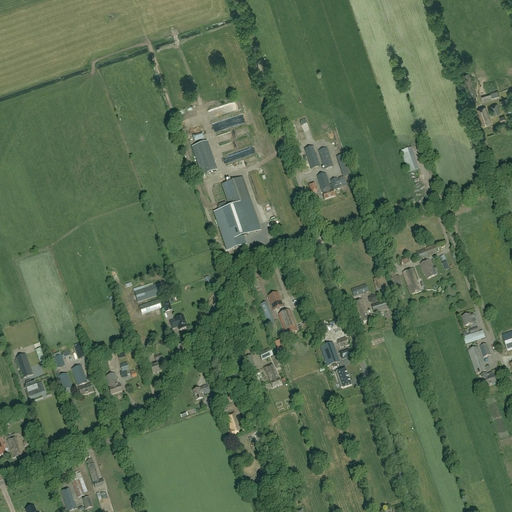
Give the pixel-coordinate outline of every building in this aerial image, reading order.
[(470,73),(462,75),(468,96),(467,97),(468,99),(477,96),(470,73)] [(491,93),(491,94),(482,97),(483,102),(499,98),(498,92),(491,93)] [(511,97),(500,102),(502,108),(511,104),(511,102),(511,103),(511,102),(511,97)] [(497,104),(490,107),(494,116),(500,114),(497,104)] [(491,124),(489,118),(485,108),(477,110),(483,127),(491,124)] [(207,142),(192,147),(202,176),(217,171),(207,142)] [(313,148),(314,148),(314,147),(305,150),(311,170),(320,167),(316,155),(315,155),(313,148)] [(327,148),(319,151),(325,170),(333,167),(327,148)] [(402,155),(408,173),(419,170),(413,152),(402,155)] [(344,155),(337,158),(343,176),(351,174),(344,155)] [(326,174),(317,177),(324,199),(335,196),(333,191),(340,189),(339,185),(340,185),(341,187),(353,182),(353,180),(346,183),(344,177),(338,179),(337,178),(330,181),(331,185),(330,185),(326,174)] [(260,231),(242,178),(222,185),(228,204),(232,203),(243,237),(260,231)] [(315,183),(309,185),(312,194),(317,192),(315,183)] [(219,211),(215,212),(225,242),(224,242),(227,251),(246,245),(243,237),(232,203),(228,204),(218,208),(219,211)] [(434,247),(416,253),(419,260),(437,253),(434,247)] [(399,260),(401,266),(410,263),(407,257),(399,260)] [(430,260),(421,264),(425,275),(426,275),(428,279),(435,275),(433,269),(430,260)] [(396,276),(392,265),(385,267),(389,279),(396,276)] [(412,269),(403,273),(408,287),(411,295),(422,291),(419,284),(418,284),(412,269)] [(376,291),(388,287),(384,276),(374,280),(374,282),(373,282),(376,291)] [(403,295),(400,289),(404,287),(399,276),(391,279),(396,291),(395,291),(397,298),(403,295)] [(163,282),(134,292),(138,303),(167,293),(163,282)] [(351,290),(354,298),(368,292),(365,285),(351,290)] [(283,307),(278,293),(268,296),(273,311),(283,307)] [(362,300),(352,304),(357,317),(358,317),(360,324),(368,321),(366,314),(367,313),(362,300)] [(390,300),(372,306),(374,313),(392,308),(390,300)] [(161,308),(158,301),(139,307),(142,315),(161,308)] [(172,310),(169,301),(162,304),(165,312),(172,310)] [(269,326),(275,324),(268,306),(262,309),(269,326)] [(290,310),(278,315),(284,331),(285,331),(287,336),(298,332),(296,327),(297,327),(290,310)] [(470,315),(462,317),(465,326),(473,324),(471,320),(475,318),(474,315),(470,316),(470,315)] [(174,319),(175,320),(170,322),(172,329),(176,328),(176,327),(178,326),(179,331),(187,328),(186,324),(183,316),(174,319)] [(23,331),(32,333),(34,324),(25,322),(23,331)] [(483,331),(464,338),(466,344),(485,337),(483,331)] [(511,331),(502,335),(508,351),(511,349),(511,331)] [(32,340),(39,338),(37,332),(30,334),(32,340)] [(346,338),(337,341),(340,349),(349,345),(346,338)] [(152,339),(147,341),(149,348),(155,346),(152,339)] [(280,354),(285,352),(282,344),(280,345),(278,341),(275,342),(280,354)] [(333,343),(321,348),(327,366),(332,365),(334,369),(337,368),(336,364),(339,362),(333,343)] [(487,345),(480,347),(484,358),(490,356),(487,345)] [(83,346),(75,348),(79,360),(86,357),(83,346)] [(43,347),(36,350),(43,369),(50,366),(48,361),(43,347)] [(270,349),(269,348),(259,353),(259,354),(262,361),(273,356),(270,349)] [(478,348),(468,351),(476,374),(486,371),(478,348)] [(31,367),(35,366),(29,350),(26,352),(31,367)] [(339,353),(342,360),(351,357),(349,350),(339,353)] [(33,375),(26,355),(16,358),(24,379),(33,375)] [(157,364),(150,366),(153,374),(162,371),(159,361),(163,359),(162,355),(155,358),(157,364)] [(51,360),(55,369),(65,366),(61,356),(51,360)] [(272,358),(276,368),(281,366),(276,356),(272,358)] [(122,372),(120,372),(122,379),(128,377),(126,371),(129,370),(127,363),(120,365),(122,372)] [(263,369),(273,389),(282,384),(272,364),(263,369)] [(81,366),(72,370),(78,387),(87,383),(81,366)] [(337,372),(335,372),(341,388),(343,387),(343,388),(351,385),(345,368),(337,371),(337,372)] [(249,374),(252,382),(262,378),(258,371),(249,374)] [(67,374),(58,377),(62,391),(72,388),(67,374)] [(115,374),(107,377),(110,389),(109,390),(111,396),(123,392),(120,385),(119,386),(115,374)] [(487,374),(481,375),(483,379),(481,380),(484,388),(497,384),(494,375),(488,377),(487,374)] [(30,393),(32,397),(41,393),(38,384),(36,385),(35,382),(32,383),(31,381),(26,383),(27,385),(26,385),(29,393),(30,393)] [(91,385),(78,388),(81,396),(93,392),(91,385)] [(203,388),(193,391),(196,401),(203,399),(202,394),(204,393),(205,394),(210,393),(208,385),(202,387),(203,388)] [(226,393),(230,404),(237,401),(233,390),(226,393)] [(207,403),(209,409),(215,407),(213,401),(207,403)] [(226,416),(231,431),(228,432),(230,437),(241,433),(234,413),(226,416)] [(16,418),(18,423),(27,419),(25,415),(16,418)] [(21,423),(12,426),(14,432),(23,428),(21,423)] [(23,455),(17,438),(7,441),(13,458),(23,455)] [(31,441),(26,440),(23,443),(24,447),(29,448),(32,445),(31,441)] [(93,464),(87,466),(93,484),(95,489),(105,486),(103,481),(98,482),(94,471),(95,470),(93,464)] [(77,475),(70,477),(78,499),(85,496),(84,492),(87,491),(84,483),(80,484),(77,475)] [(61,492),(68,511),(70,511),(77,510),(69,489),(61,492)] [(92,507),(89,498),(83,500),(86,510),(92,507)]
